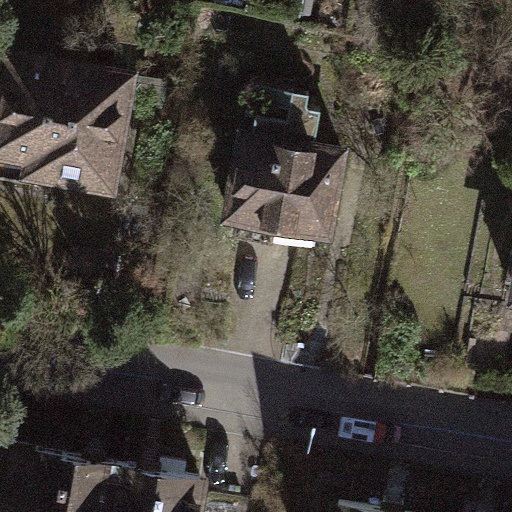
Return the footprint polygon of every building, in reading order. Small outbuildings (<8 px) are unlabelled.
[(50,0),(0,0),(0,7),(48,15),(50,0)] [(107,178),(127,68),(9,46),(0,95),(0,169),(32,176),(34,164),(107,178)] [(234,228),(313,240),(315,223),(326,225),(339,144),(315,140),(320,105),(308,103),(311,87),(261,80),(251,84),(248,91),(227,208),(237,210),(234,228)] [(0,511),(21,511),(33,443),(0,437),(0,511)] [(105,511),(115,457),(33,443),(21,511),(105,511)] [(193,511),(200,472),(115,457),(105,511),(193,511)] [(420,511),(341,498),(338,511),(420,511)]
